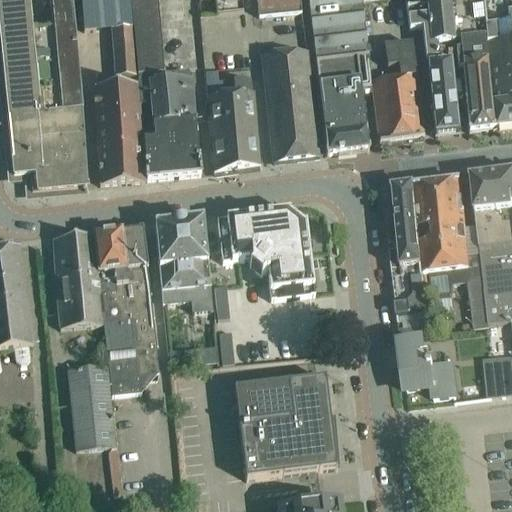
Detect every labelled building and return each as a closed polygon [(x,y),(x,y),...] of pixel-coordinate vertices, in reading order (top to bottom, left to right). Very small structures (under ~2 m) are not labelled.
[(0,0),(0,52),(13,179),(29,178),(31,196),(87,191),(86,190),(85,172),(69,0),(49,0),(52,27),(30,29),(27,0),(0,0)] [(134,78),(125,0),(79,0),(84,35),(111,32),(116,80),(134,78)] [(240,0),(209,0),(211,19),(223,17),(242,15),(240,0)] [(300,15),(298,0),(256,0),(258,20),(300,15)] [(361,5),(360,0),(306,0),(327,157),(368,152),(367,145),(356,59),(368,58),(361,5)] [(457,0),(460,25),(458,26),(461,45),(459,46),(469,136),(511,129),(511,25),(509,26),(506,3),(499,3),(499,0),(457,0)] [(190,80),(187,75),(165,80),(162,80),(155,7),(129,9),(137,86),(148,84),(154,143),(142,144),(146,184),(200,179),(190,80)] [(405,9),(406,12),(408,32),(421,31),(425,63),(426,63),(434,139),(458,137),(451,65),(454,44),(450,8),(427,11),(427,7),(405,9)] [(379,147),(423,141),(410,46),(383,49),(386,71),(397,69),(398,80),(370,84),(379,147)] [(273,165),(318,160),(306,54),(261,59),(273,165)] [(234,97),(229,98),(235,159),(234,159),(234,164),(237,163),(237,168),(236,168),(237,174),(260,170),(253,96),(250,96),(249,83),(233,85),(234,97)] [(145,186),(143,166),(137,86),(94,90),(98,169),(99,189),(145,186)] [(235,159),(229,98),(206,100),(213,177),(237,174),(236,168),(237,168),(237,163),(234,164),(234,159),(235,159)] [(511,176),(481,181),(472,182),(480,258),(483,282),(484,295),(483,295),(487,329),(511,326),(511,176)] [(461,184),(415,189),(425,279),(429,304),(432,304),(451,301),(454,288),(467,286),(473,333),(488,331),(487,329),(483,295),(484,295),(483,282),(480,258),(469,259),(461,184)] [(399,252),(389,254),(396,308),(395,309),(397,321),(426,317),(420,270),(423,270),(416,210),(414,190),(394,192),(394,197),(395,209),(399,252)] [(289,214),(217,223),(222,267),(251,263),(251,267),(249,269),(261,279),(263,276),(267,276),(270,304),(314,299),(305,226),(300,227),(290,219),(289,214)] [(203,224),(154,231),(162,309),(190,306),(192,317),(212,315),(203,224)] [(142,232),(93,238),(93,239),(103,329),(110,401),(141,398),(139,379),(159,377),(142,232)] [(93,239),(50,244),(59,332),(102,327),(93,239)] [(30,361),(28,349),(32,348),(18,248),(0,251),(0,353),(13,352),(15,364),(20,368),(26,368),(30,361)] [(226,290),(214,292),(217,324),(229,322),(226,290)] [(452,311),(451,301),(432,304),(433,313),(452,311)] [(413,330),(399,332),(400,345),(414,343),(413,330)] [(230,336),(218,337),(222,369),(234,368),(230,336)] [(404,377),(407,395),(421,393),(421,390),(432,389),(434,404),(455,401),(451,369),(439,371),(437,354),(424,356),(423,348),(422,348),(422,347),(402,350),(406,376),(404,377)] [(170,372),(181,371),(183,370),(181,354),(179,354),(168,355),(170,372)] [(511,359),(484,363),(486,382),(488,402),(511,398),(511,359)] [(234,395),(245,483),(336,472),(335,467),(334,457),(331,434),(329,434),(327,420),(329,420),(325,384),(234,395)]
